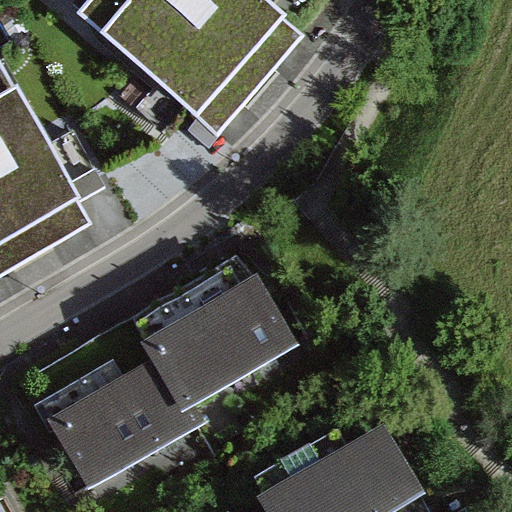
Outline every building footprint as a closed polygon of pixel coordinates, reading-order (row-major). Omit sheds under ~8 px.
[(223,132),(263,85),(162,0),(107,0),(91,20),(223,132)] [(162,0),(263,85),(302,39),(256,0),(162,0)] [(0,73),(0,196),(32,254),(85,224),(0,73)] [(0,271),(32,254),(0,196),(0,271)] [(158,375),(183,418),(286,358),(249,295),(146,355),(158,375)] [(158,375),(57,434),(95,500),(196,441),(183,418),(158,375)] [(390,434),(269,504),(273,511),(419,511),(432,505),(390,434)]
